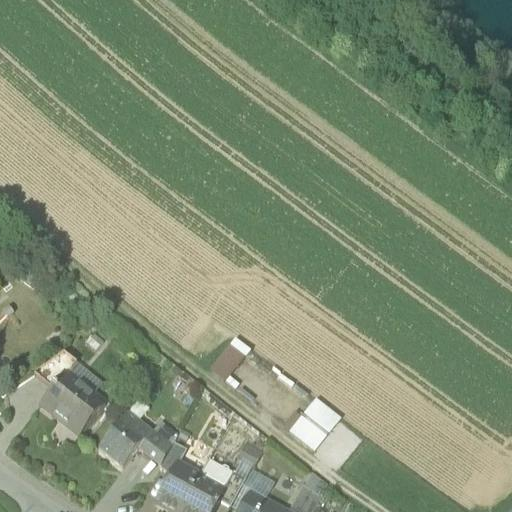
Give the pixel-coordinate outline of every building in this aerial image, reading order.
[(211,376),(227,388),(251,354),(235,343),(211,376)] [(66,378),(68,379),(77,368),(64,357),(32,381),(51,396),(66,378)] [(68,379),(66,378),(51,396),(40,410),(79,441),(105,410),(68,379)] [(316,403),(301,422),(295,417),(283,433),(315,458),(342,423),(316,403)] [(153,438),(129,419),(98,456),(123,476),(139,455),(153,438)] [(174,449),(178,442),(161,428),(153,438),(139,455),(161,473),(174,449)] [(187,455),(174,449),(161,473),(160,475),(171,481),(178,470),(179,470),(187,455)] [(253,472),(260,457),(245,450),(238,465),(253,472)] [(200,482),(183,511),(215,511),(218,507),(224,495),(232,479),(229,477),(228,473),(225,471),(221,472),(209,466),(200,482)] [(171,481),(156,510),(159,511),(183,511),(200,482),(179,470),(178,470),(171,481)] [(245,490),(267,501),(275,486),(253,475),(245,490)] [(227,511),(230,511),(245,486),(232,479),(224,495),(218,507),(227,511)] [(317,511),(322,503),(302,492),(291,511),(317,511)] [(274,511),(251,499),(243,511),(274,511)] [(338,511),(322,503),(317,511),(338,511)]
